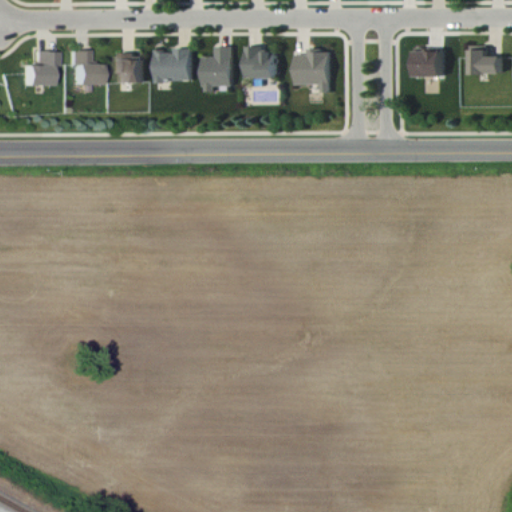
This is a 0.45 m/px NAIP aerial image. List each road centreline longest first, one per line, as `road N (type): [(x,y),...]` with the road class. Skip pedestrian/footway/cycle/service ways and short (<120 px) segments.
road 1 (residential): [(0,19),(511,17)]
road 2 (residential): [(0,150),(511,149)]
road 3 (residential): [(360,20),(361,152)]
road 4 (residential): [(389,151),(387,20)]
